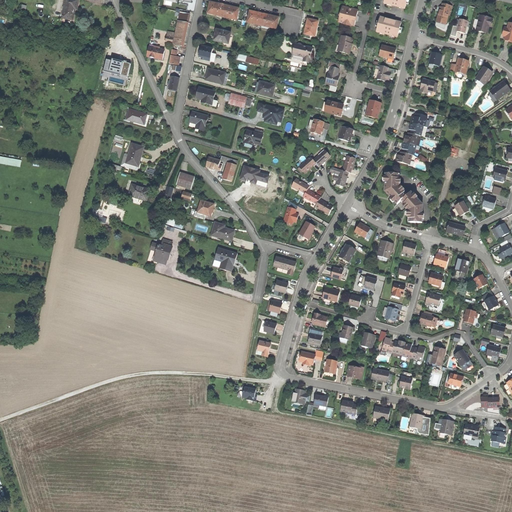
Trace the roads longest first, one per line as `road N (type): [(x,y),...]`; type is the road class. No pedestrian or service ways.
road 1 (track): [(0,420),(135,374),(279,382)]
road 2 (residential): [(316,258),(297,301),(282,373),(442,407)]
road 3 (track): [(279,382),(275,406),(283,414),(511,458)]
road 4 (residential): [(172,126),(258,242)]
road 5 (residential): [(113,0),(172,126)]
road 6 (residential): [(200,0),(172,126)]
